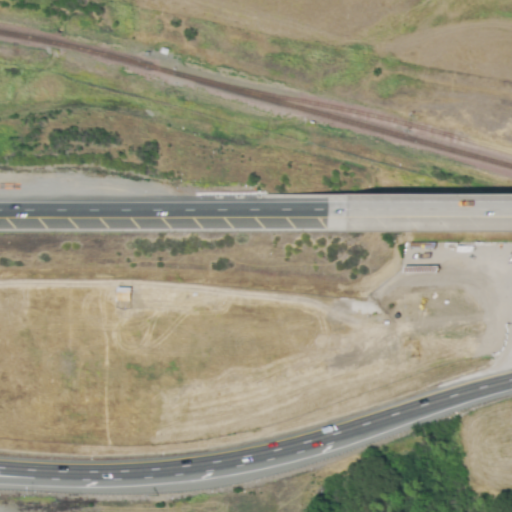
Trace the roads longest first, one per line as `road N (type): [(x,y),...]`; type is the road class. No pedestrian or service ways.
road 1 (motorway): [(329,209),(0,210)]
road 2 (trunk): [(154,469),(336,433)]
road 3 (trunk): [(336,433),(511,379)]
road 4 (motorway): [(511,209),(329,209)]
road 5 (trunk): [(0,480),(154,469)]
road 6 (trunk): [(0,468),(154,469)]
